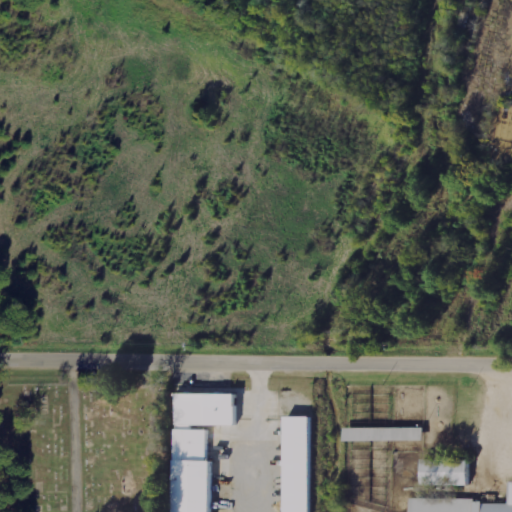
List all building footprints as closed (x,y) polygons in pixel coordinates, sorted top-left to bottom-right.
[(214,511),(215,461),(210,461),(210,427),(239,427),(240,394),(177,393),(176,511),(214,511)] [(312,511),(313,418),(289,418),(288,511),(312,511)] [(346,428),(346,442),(425,442),(425,428),(346,428)] [(472,460),(424,460),(424,486),(472,486),(472,460)] [(511,511),(511,483),(511,503),(412,499),(411,511),(511,511)]
